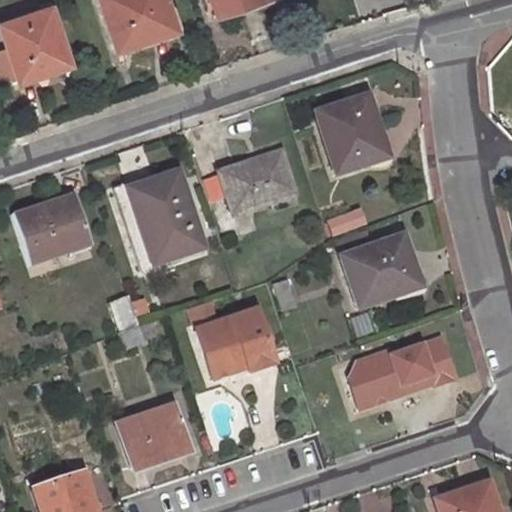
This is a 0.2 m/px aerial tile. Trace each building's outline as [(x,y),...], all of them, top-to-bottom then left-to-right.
[(171,31),(160,0),(97,0),(115,50),(171,31)] [(253,0),(208,0),(212,13),(253,0)] [(65,65),(45,7),(0,22),(0,42),(13,82),(65,65)] [(383,161),(363,101),(313,118),(332,178),(383,161)] [(291,195),(277,153),(216,173),(230,216),(291,195)] [(199,250),(173,174),(111,195),(136,271),(199,250)] [(88,249),(70,196),(9,217),(26,270),(88,249)] [(324,238),(359,227),(353,211),(319,222),(324,238)] [(354,309),(409,291),(400,261),(405,259),(399,239),(338,258),(354,309)] [(295,311),(286,284),(269,290),(278,317),(295,311)] [(194,332),(210,381),(247,369),(244,360),(269,352),(256,312),(194,332)] [(346,410),(448,386),(437,339),(335,363),(346,410)] [(249,374),(274,366),(269,352),(244,360),(247,369),(249,374)] [(185,451),(170,408),(114,426),(128,470),(185,451)] [(92,511),(80,474),(29,491),(35,511),(92,511)] [(493,511),(486,491),(456,500),(454,495),(433,501),(436,511),(493,511)]
